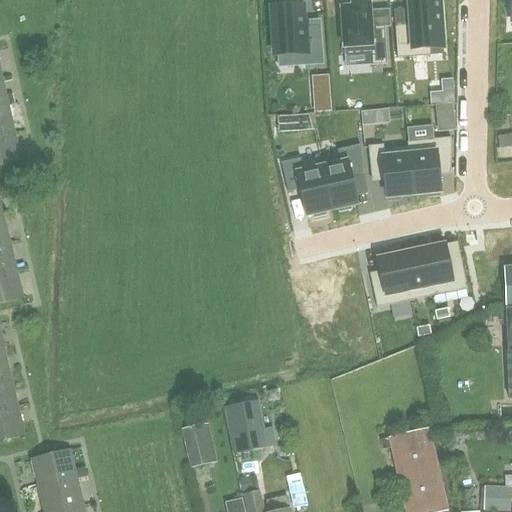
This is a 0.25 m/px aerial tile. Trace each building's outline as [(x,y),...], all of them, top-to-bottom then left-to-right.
[(407,0),(410,26),(394,27),(397,58),(430,56),(429,47),(443,46),(439,0),(407,0)] [(352,7),(341,8),(344,56),(370,54),(371,66),(387,65),(384,27),(370,28),(369,11),(369,2),(352,3),(352,7)] [(303,7),(271,9),(274,57),(277,57),(303,55),(304,66),(323,64),(320,25),(304,26),(304,21),(303,7)] [(313,92),(330,91),(330,77),(313,78),(313,92)] [(382,107),(393,106),(392,84),(380,85),(382,107)] [(456,118),(455,105),(437,106),(438,120),(456,118)] [(7,106),(0,107),(0,136),(14,134),(7,106)] [(374,125),(372,111),(362,111),(363,125),(374,125)] [(14,134),(0,136),(0,165),(20,161),(14,134)] [(511,134),(492,137),(494,149),(511,147),(511,134)] [(450,139),(407,142),(413,195),(426,194),(426,198),(440,196),(437,171),(450,170),(450,139)] [(384,144),(368,145),(371,177),(385,176),(387,202),(400,200),(400,196),(413,195),(407,142),(406,142),(407,147),(384,149),(384,144)] [(339,159),(321,163),(331,210),(337,208),(339,212),(352,209),(351,205),(357,204),(351,178),(363,175),(360,145),(337,150),(339,159)] [(300,159),(281,164),(288,193),(300,190),(306,216),(312,215),(313,219),(327,215),(326,211),(331,210),(321,163),(303,168),(300,159)] [(3,215),(0,215),(0,244),(9,242),(3,215)] [(0,273),(16,270),(9,242),(0,244),(0,273)] [(443,245),(422,250),(431,297),(467,289),(459,252),(445,255),(443,245)] [(422,250),(400,254),(410,301),(431,297),(422,250)] [(370,274),(369,274),(377,308),(410,301),(400,254),(378,259),(381,272),(370,274)] [(0,302),(22,297),(16,270),(0,273),(0,302)] [(449,317),(447,308),(434,311),(436,320),(449,317)] [(418,337),(431,334),(429,325),(416,328),(418,337)] [(4,352),(0,353),(0,382),(10,380),(4,352)] [(0,411),(17,407),(10,380),(0,382),(0,411)] [(266,428),(261,401),(227,408),(236,454),(270,447),(278,446),(274,427),(266,428)] [(0,440),(24,435),(17,407),(0,411),(0,440)] [(181,429),(190,469),(217,462),(207,423),(181,429)] [(437,511),(447,510),(428,428),(380,439),(382,448),(390,446),(405,511),(437,511)] [(291,442),(281,445),(283,452),(288,455),(293,454),(291,442)] [(33,460),(40,488),(77,479),(70,452),(33,460)] [(40,488),(45,511),(59,511),(83,506),(77,479),(40,488)] [(484,487),(483,511),(509,511),(511,488),(484,487)] [(263,511),(259,492),(244,495),(247,511),(263,511)] [(322,500),(327,511),(339,511),(332,496),(322,500)]
